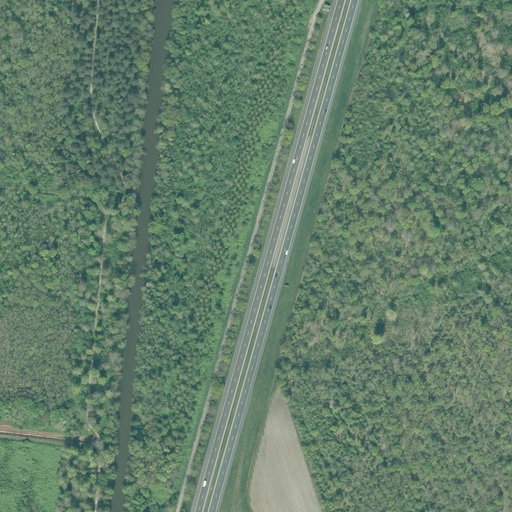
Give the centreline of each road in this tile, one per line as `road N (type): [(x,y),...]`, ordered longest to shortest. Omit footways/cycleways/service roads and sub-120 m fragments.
road 1 (motorway): [(212,511),(354,0)]
road 2 (motorway): [(341,0),(199,511)]
